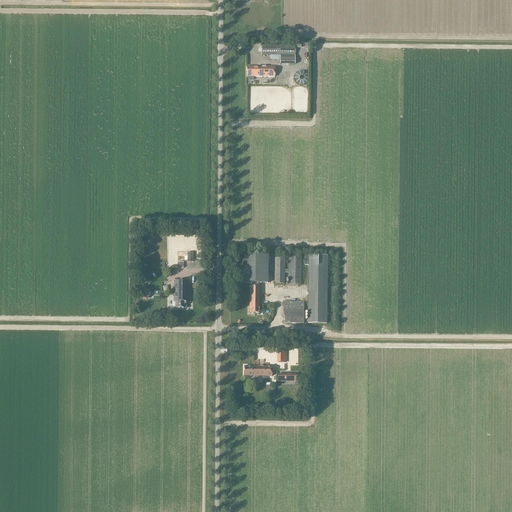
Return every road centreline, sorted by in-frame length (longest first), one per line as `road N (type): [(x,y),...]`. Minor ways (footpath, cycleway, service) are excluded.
road 1 (unclassified): [(216,511),(221,0)]
road 2 (track): [(0,10),(220,12)]
